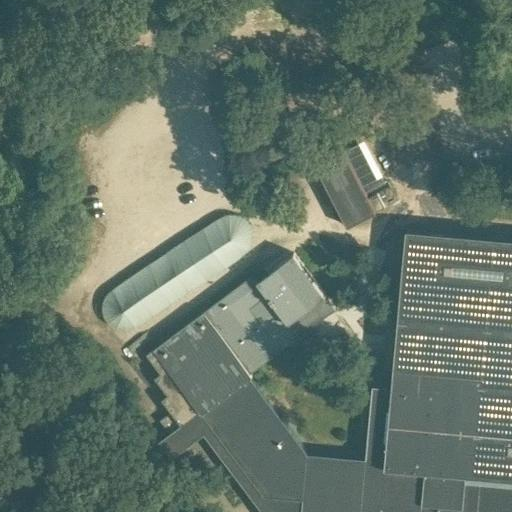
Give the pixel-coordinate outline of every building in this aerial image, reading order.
[(353,147),(357,159),(376,152),(372,140),(353,147)] [(315,169),(346,226),(348,225),(348,226),(385,206),(385,205),(378,192),(369,197),(347,154),(345,155),(344,153),(315,169)] [(201,409),(169,431),(160,439),(171,457),(204,431),(265,511),(511,511),(511,235),(408,226),(393,385),(373,384),(366,456),(308,451),(251,375),(203,411),(201,409)] [(169,431),(201,409),(203,411),(251,375),(253,374),(251,371),(336,307),(294,252),(152,359),(161,372),(155,376),(168,393),(163,398),(172,410),(160,419),(169,431)] [(92,264),(99,280),(109,276),(102,259),(92,264)] [(97,291),(106,318),(160,300),(164,312),(179,307),(166,269),(97,291)]
